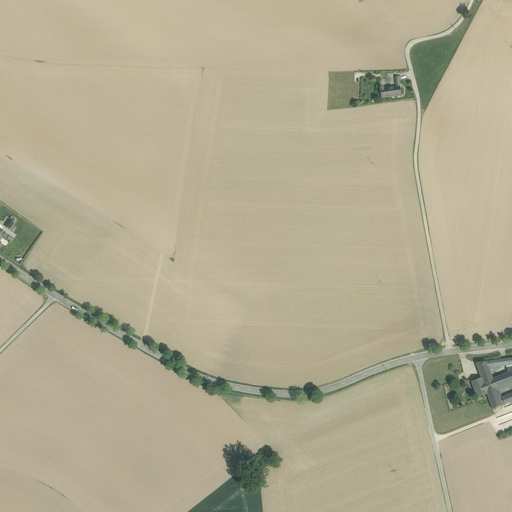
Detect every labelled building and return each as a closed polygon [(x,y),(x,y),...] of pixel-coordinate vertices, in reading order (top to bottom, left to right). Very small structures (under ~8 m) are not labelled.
[(399,88),(384,90),(384,88),(381,88),(382,99),(402,97),(401,87),(399,88)] [(2,239),(5,241),(6,242),(10,236),(6,233),(2,239)] [(506,359),(495,360),(496,368),(500,368),(499,365),(506,364),(506,359)] [(495,360),(487,362),(490,369),(496,368),(495,360)] [(487,362),(476,363),(480,374),(482,373),(482,374),(490,371),(490,369),(487,362)] [(511,370),(493,378),(485,382),(486,385),(484,386),(487,394),(492,409),(505,405),(502,397),(500,393),(499,388),(511,382),(511,370)] [(490,371),(482,374),(485,382),(493,378),(490,371)] [(481,378),(472,382),(477,397),(487,394),(484,386),(482,378),(481,378)] [(511,382),(499,388),(500,393),(511,388),(511,382)] [(511,393),(502,397),(505,405),(511,402),(511,403),(511,393)] [(511,412),(506,415),(496,419),(499,425),(511,420),(511,412)]
